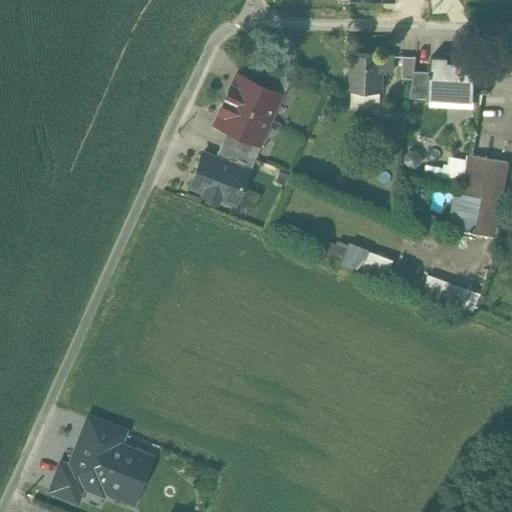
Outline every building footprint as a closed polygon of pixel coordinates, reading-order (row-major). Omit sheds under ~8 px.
[(393,55),(352,53),(351,90),(382,91),(382,70),(393,71),(393,55)] [(416,56),(402,56),(402,77),(412,78),(414,70),(416,56)] [(448,57),(431,56),(431,71),(430,71),(428,98),(446,99),(447,91),(474,92),(475,63),(448,61),(448,57)] [(278,95),(282,96),(289,79),(256,64),(249,80),(279,93),(278,95)] [(430,71),(414,70),(412,78),(410,97),(428,98),(430,71)] [(236,74),(225,99),(268,118),(278,95),(279,93),(249,80),(236,74)] [(258,141),(268,118),(225,99),(213,123),(227,129),(257,143),(258,141)] [(249,172),(261,143),(258,141),(257,143),(227,129),(214,158),(246,170),(246,171),(249,172)] [(402,141),(391,140),(389,150),(401,151),(402,141)] [(214,158),(201,153),(189,185),(233,203),(246,171),(246,170),(214,158)] [(472,153),(465,189),(458,187),(451,227),(495,235),(510,160),(472,153)] [(331,258),(335,244),(319,239),(315,252),(331,258)] [(331,258),(348,263),(354,245),(337,239),(335,244),(331,258)] [(393,259),(354,245),(348,263),(387,277),(393,259)] [(475,290),(429,274),(422,292),(469,309),(475,290)] [(88,418),(83,433),(88,435),(116,446),(117,443),(122,431),(88,418)] [(88,435),(82,452),(75,449),(69,466),(86,473),(82,485),(102,493),(104,486),(133,498),(150,456),(117,443),(116,446),(88,435)] [(61,463),(50,490),(76,500),(82,485),(86,473),(69,466),(61,463)]
